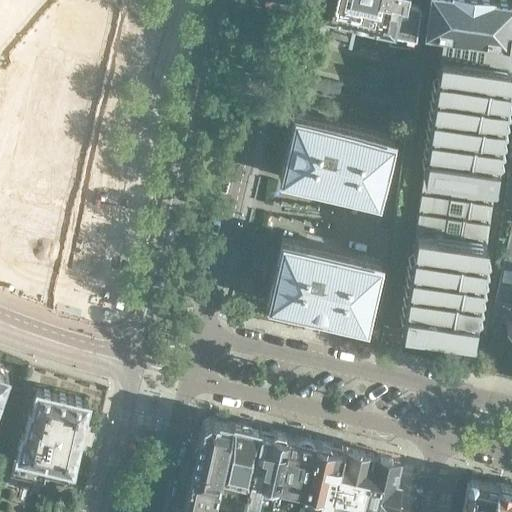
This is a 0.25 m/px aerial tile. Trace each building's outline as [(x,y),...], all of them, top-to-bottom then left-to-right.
[(409,43),(417,0),(319,0),(317,13),(393,28),(391,39),(409,43)] [(511,0),(426,0),(423,30),(424,30),(441,33),(401,328),(471,337),(511,42),(511,41),(511,0)] [(277,176),(377,198),(392,134),(292,111),(288,127),(286,137),(292,138),(289,150),(283,149),(281,159),(277,176)] [(511,223),(494,297),(511,301),(511,223)] [(365,322),(379,258),(280,235),(265,300),(365,322)] [(89,441),(92,430),(92,429),(87,428),(88,424),(82,422),(87,398),(35,386),(30,407),(28,407),(23,430),(21,430),(11,472),(42,480),(44,474),(67,479),(70,467),(71,467),(77,443),(83,445),(84,440),(89,441)] [(202,511),(209,511),(216,484),(230,421),(209,416),(201,420),(181,507),(202,511)] [(244,490),(258,427),(230,421),(216,484),(244,490)] [(274,488),(286,434),(258,427),(244,490),(243,495),(257,498),(260,485),(263,489),(270,490),(274,488)] [(301,497),(314,440),(286,434),(274,488),(270,503),(283,506),(285,496),(300,500),(301,497)] [(335,511),(356,511),(370,453),(343,446),(342,446),(314,440),(301,497),(302,498),(302,499),(303,499),(305,502),(310,503),(313,502),(314,502),(315,500),(317,501),(314,511),(326,511),(327,510),(335,511)] [(392,506),(398,480),(394,479),(398,459),(370,453),(356,511),(386,511),(388,505),(392,506)] [(489,511),(496,482),(470,476),(466,478),(460,511),(489,511)] [(511,511),(511,485),(496,482),(489,511),(511,511)]
